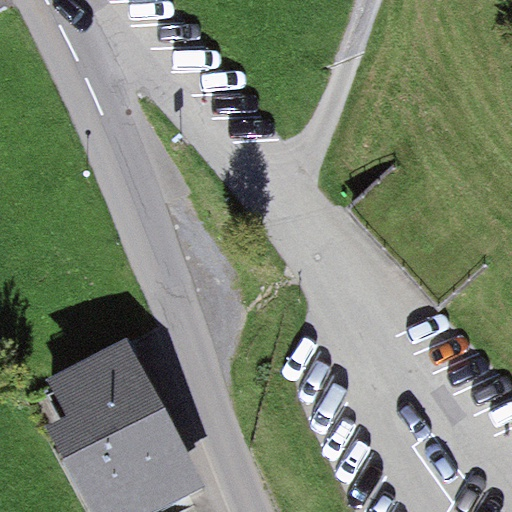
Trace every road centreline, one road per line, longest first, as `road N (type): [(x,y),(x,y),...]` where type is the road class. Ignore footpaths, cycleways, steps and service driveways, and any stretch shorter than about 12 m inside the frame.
road 1 (tertiary): [(47,0),(110,135),(254,511)]
road 2 (track): [(370,0),(286,204)]
